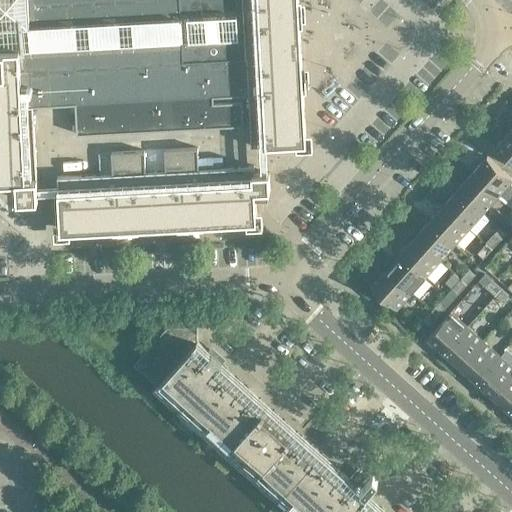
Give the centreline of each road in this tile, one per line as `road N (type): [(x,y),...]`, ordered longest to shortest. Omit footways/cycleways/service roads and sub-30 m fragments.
road 1 (residential): [(298,283),(308,254),(495,31)]
road 2 (residential): [(511,492),(303,304),(298,283)]
road 3 (unclassified): [(298,283),(0,298)]
